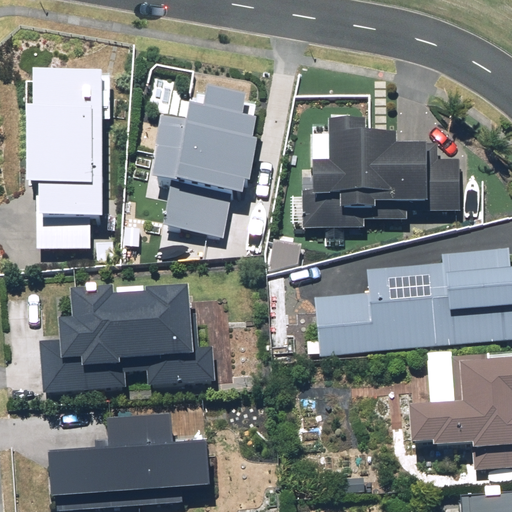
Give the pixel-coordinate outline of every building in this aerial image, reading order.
[(111,89),(39,86),(33,201),(41,202),(39,255),(92,258),(93,232),(108,232),(109,200),(106,200),(111,89)] [(190,134),(167,130),(156,192),(174,195),(168,233),(228,243),(233,215),(253,219),(267,135),(248,132),(252,108),(215,102),(211,124),(192,121),(190,134)] [(304,198),(304,235),(365,235),(365,225),(459,225),(459,168),(437,168),(437,156),(397,156),(397,148),(367,148),(367,138),(313,138),(313,198),(304,198)] [(511,258),(444,264),(445,276),(368,282),(370,304),(315,309),(320,363),(511,347),(511,258)] [(40,342),(43,394),(125,388),(124,374),(147,372),(148,383),(216,378),(213,344),(200,345),(197,308),(191,309),(189,282),(145,285),(145,290),(113,292),(113,284),(71,287),(73,316),(57,317),(59,340),(40,342)] [(466,459),(466,466),(511,462),(511,372),(460,377),(463,417),(408,421),(412,463),(466,459)] [(50,469),(53,511),(209,499),(206,457),(173,460),(171,430),(107,434),(108,448),(94,449),(95,465),(50,469)] [(368,480),(344,479),(343,500),(367,500),(368,480)]
